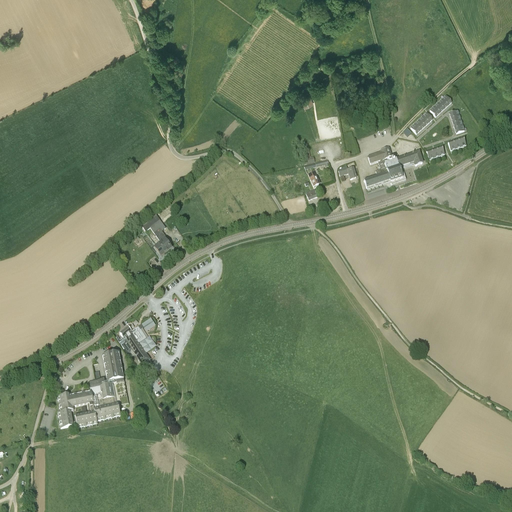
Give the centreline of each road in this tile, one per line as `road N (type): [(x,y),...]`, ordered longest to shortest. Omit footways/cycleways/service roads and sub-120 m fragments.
road 1 (tertiary): [(0,379),(85,343),(208,248),(287,226)]
road 2 (unclassified): [(287,226),(260,178),(232,152),(183,158),(172,150),(130,0)]
road 3 (track): [(511,417),(412,348),(313,228)]
road 4 (tertiary): [(287,226),(402,197),(511,135)]
road 5 (track): [(394,137),(369,14)]
